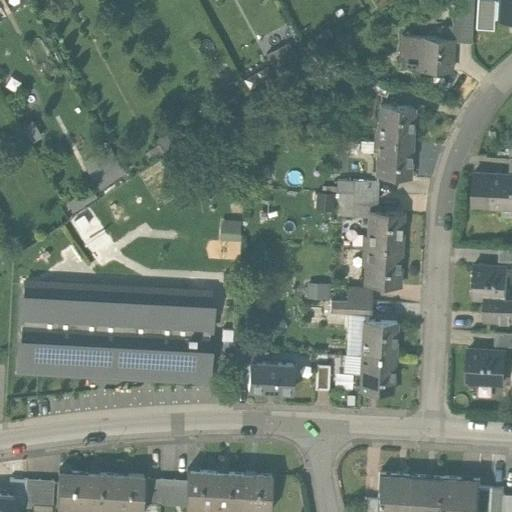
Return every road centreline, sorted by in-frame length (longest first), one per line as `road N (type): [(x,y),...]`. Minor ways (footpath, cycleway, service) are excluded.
road 1 (residential): [(511,73),(465,135),(445,186),(430,432)]
road 2 (residential): [(0,446),(168,429),(320,427)]
